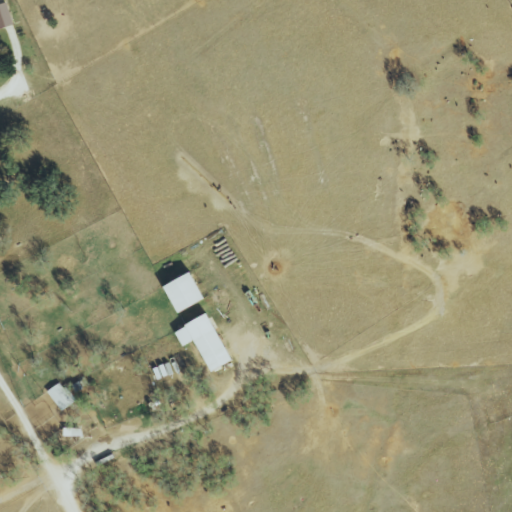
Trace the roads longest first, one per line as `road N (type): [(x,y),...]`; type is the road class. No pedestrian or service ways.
road 1 (track): [(74,511),(0,377),(16,88)]
road 2 (track): [(248,376),(205,411),(52,473)]
